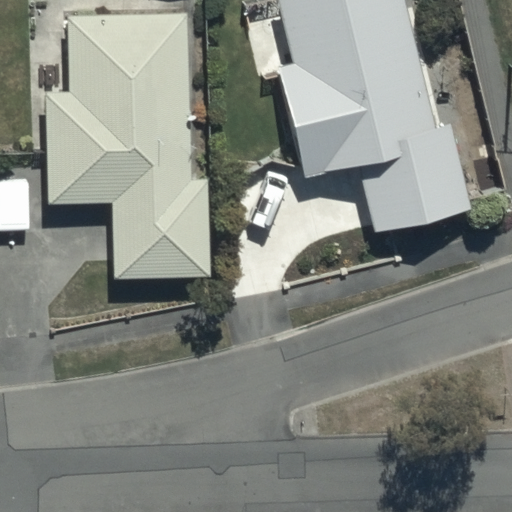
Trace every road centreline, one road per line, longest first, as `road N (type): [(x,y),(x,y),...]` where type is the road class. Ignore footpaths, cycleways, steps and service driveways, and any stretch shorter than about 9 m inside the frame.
road 1 (residential): [(41,451),(281,384),(511,305)]
road 2 (residential): [(511,476),(242,480),(41,451)]
